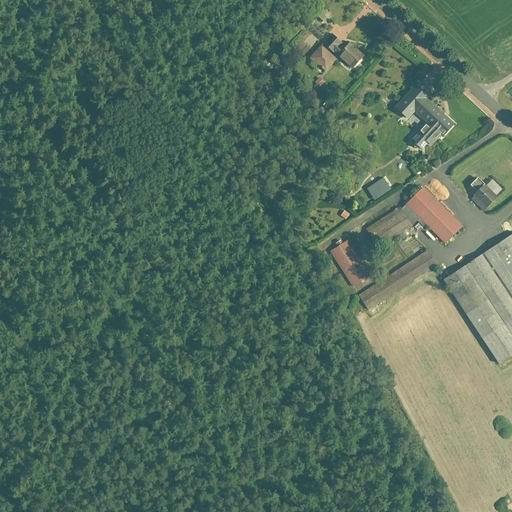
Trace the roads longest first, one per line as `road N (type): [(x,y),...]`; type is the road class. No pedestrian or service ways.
road 1 (unknown): [(310,248),(503,116)]
road 2 (residential): [(511,124),(379,0)]
